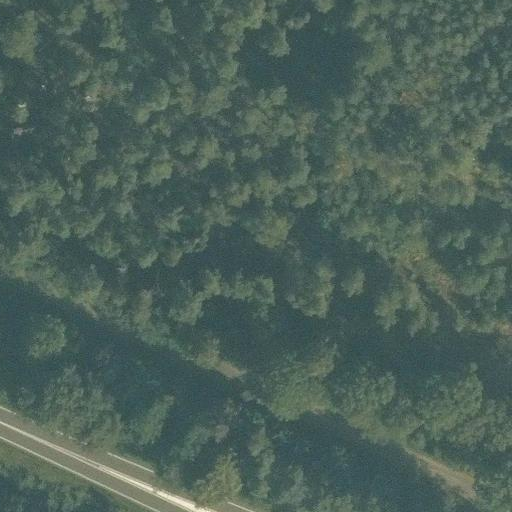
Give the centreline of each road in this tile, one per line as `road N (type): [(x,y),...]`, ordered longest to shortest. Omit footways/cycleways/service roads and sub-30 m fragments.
road 1 (unclassified): [(511,497),(0,263)]
road 2 (primary): [(235,511),(61,447)]
road 3 (primary): [(61,447),(186,511)]
